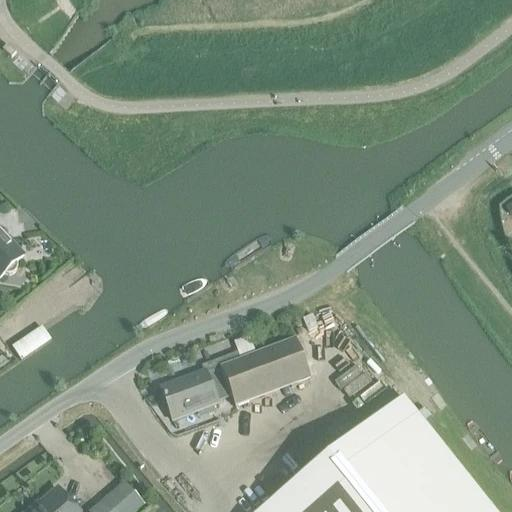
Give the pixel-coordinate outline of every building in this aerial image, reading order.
[(2,52),(11,60),(15,55),(7,47),(2,52)] [(0,277),(4,274),(7,275),(11,274),(15,271),(16,267),(15,263),(22,256),(0,233),(0,277)] [(56,253),(48,260),(55,268),(63,261),(56,253)] [(312,316),(302,320),(307,333),(317,329),(312,316)] [(41,329),(12,350),(21,364),(51,343),(41,329)] [(205,372),(159,390),(172,422),(217,404),(217,403),(229,398),(235,411),(311,382),(295,341),(256,356),(249,339),(233,345),(237,355),(240,362),(206,375),(205,372)] [(490,511),(402,401),(353,439),(292,487),(261,511),(490,511)] [(140,511),(144,508),(124,485),(93,511),(140,511)] [(42,510),(40,511),(75,511),(57,490),(38,506),(42,510)]
